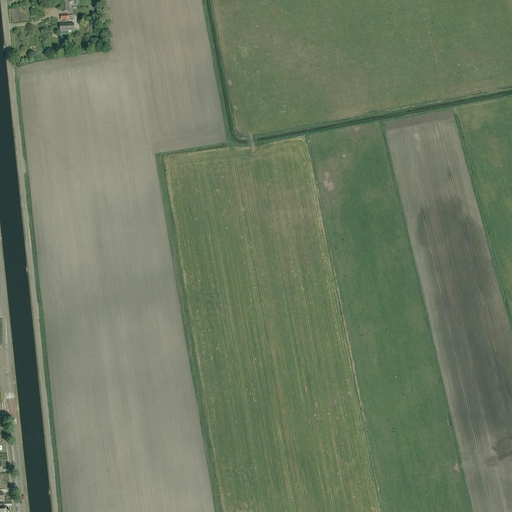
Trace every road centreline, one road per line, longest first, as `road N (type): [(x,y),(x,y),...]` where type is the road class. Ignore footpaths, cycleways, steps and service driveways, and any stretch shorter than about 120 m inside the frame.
road 1 (unclassified): [(56,511),(4,0)]
road 2 (tertiary): [(11,407),(0,266)]
